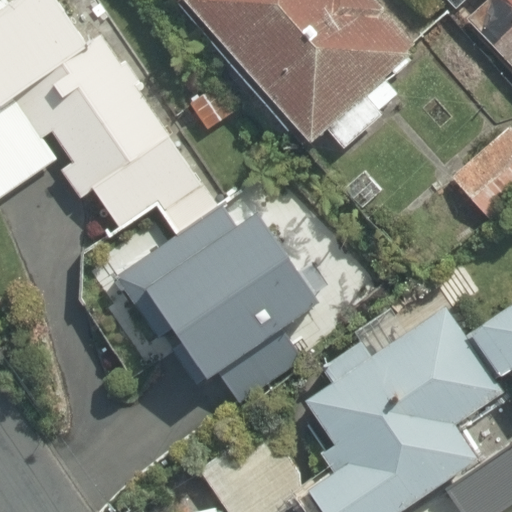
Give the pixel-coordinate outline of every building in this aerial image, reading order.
[(145,221),(162,243),(218,201),(64,0),(1,0),(0,1),(0,202),(60,157),(69,169),(53,181),(70,204),(73,208),(83,200),(105,229),(86,243),(94,254),(97,257),(145,221)] [(375,0),(187,0),(312,140),(418,47),(375,0)] [(511,0),(474,0),(502,28),(474,55),(496,78),(511,94),(511,0)] [(511,201),(511,140),(498,124),(439,176),(484,226),(511,201)] [(132,320),(144,313),(197,393),(213,383),(231,409),(292,369),(274,343),(314,317),(337,302),(311,261),(288,277),(238,201),(128,273),(109,285),(132,320)] [(503,392),(511,404),(511,299),(463,334),(439,300),(289,405),(315,442),(290,459),(305,482),(275,503),(280,511),(381,511),(464,455),(447,431),(503,392)]
